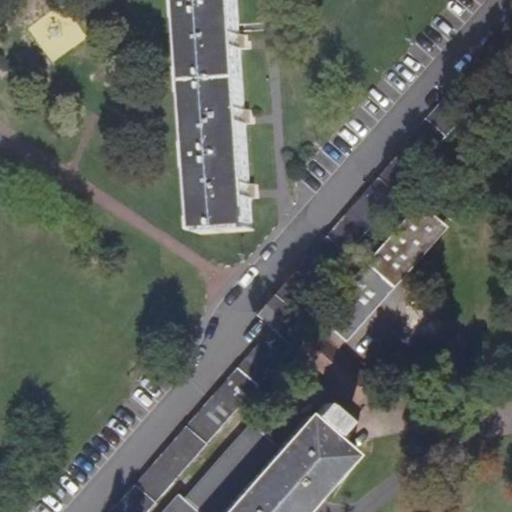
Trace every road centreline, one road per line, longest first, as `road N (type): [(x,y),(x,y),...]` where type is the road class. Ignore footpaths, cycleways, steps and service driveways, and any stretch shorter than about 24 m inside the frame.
road 1 (residential): [(503,0),(299,233),(247,297),(221,359),(87,511)]
road 2 (residential): [(389,511),(511,437)]
